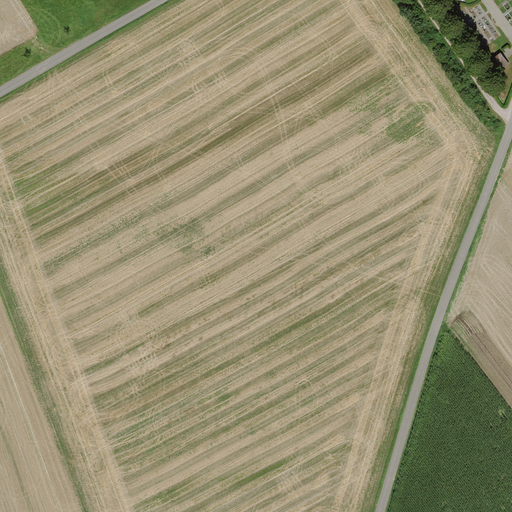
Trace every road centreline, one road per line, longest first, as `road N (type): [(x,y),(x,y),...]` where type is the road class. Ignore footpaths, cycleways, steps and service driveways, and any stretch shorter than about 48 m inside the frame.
road 1 (residential): [(375,511),(450,273),(511,113)]
road 2 (unclassified): [(158,0),(0,93)]
road 3 (track): [(508,122),(418,0)]
